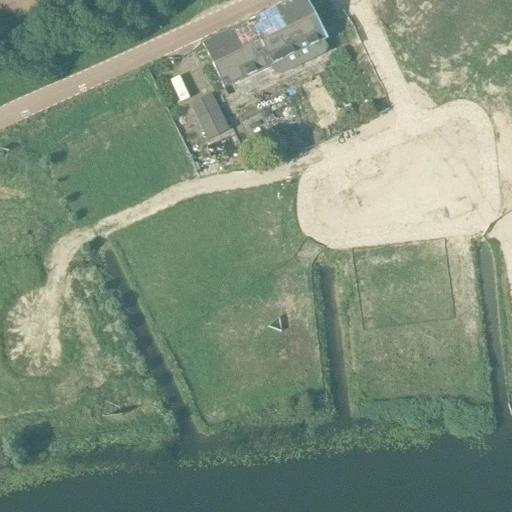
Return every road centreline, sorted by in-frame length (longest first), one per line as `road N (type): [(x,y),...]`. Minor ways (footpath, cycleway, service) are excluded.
road 1 (residential): [(410,123),(462,108),(481,122),(491,223),(329,242),(309,231),(302,205),(309,170)]
road 2 (unclassified): [(0,122),(260,0)]
road 3 (residential): [(350,0),(410,123)]
